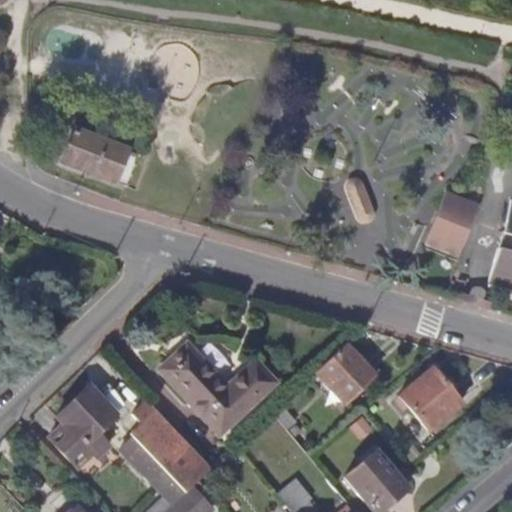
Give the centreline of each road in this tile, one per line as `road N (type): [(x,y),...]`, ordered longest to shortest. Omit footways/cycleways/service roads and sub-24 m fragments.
road 1 (residential): [(174,248),(511,347)]
road 2 (residential): [(174,248),(0,416)]
road 3 (residential): [(0,185),(174,248)]
